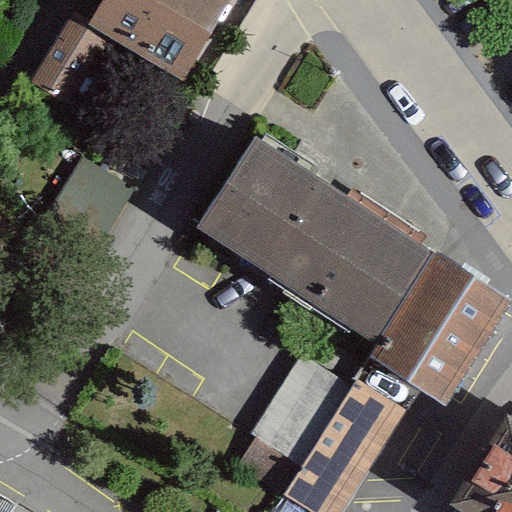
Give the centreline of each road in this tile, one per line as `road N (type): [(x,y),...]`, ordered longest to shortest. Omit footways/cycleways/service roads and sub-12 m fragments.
road 1 (residential): [(0,409),(47,390),(294,0)]
road 2 (residential): [(353,0),(511,208)]
road 3 (residential): [(0,431),(98,511)]
